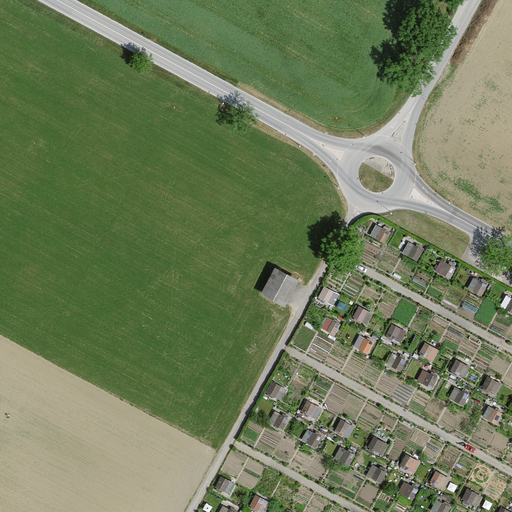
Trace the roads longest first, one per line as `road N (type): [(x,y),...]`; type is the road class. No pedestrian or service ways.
road 1 (secondary): [(301,132),(56,0)]
road 2 (track): [(511,471),(290,350)]
road 3 (track): [(301,309),(191,511)]
road 4 (track): [(343,257),(511,348)]
road 5 (track): [(239,446),(361,511)]
road 6 (unclassified): [(361,199),(301,309)]
